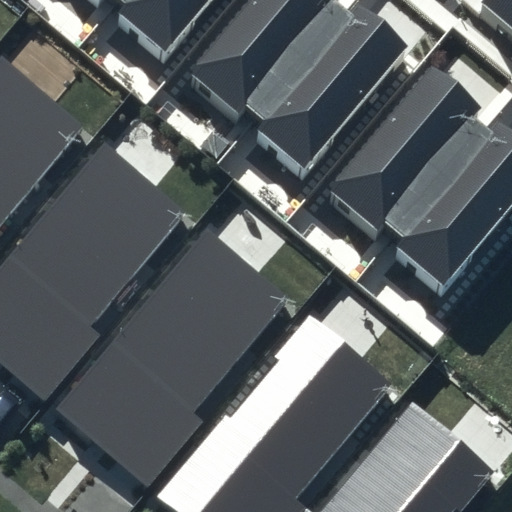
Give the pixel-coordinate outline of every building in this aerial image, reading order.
[(87,0),(97,8),(104,0),(122,15),(114,25),(163,65),(217,0),(87,0)] [(263,0),(191,85),(237,125),(244,116),(262,131),(254,141),(302,182),(406,59),(360,20),(354,28),(329,7),(335,0),(263,0)] [(511,46),(511,0),(488,0),(475,17),(511,46)] [(0,58),(0,248),(1,248),(0,247),(0,227),(87,125),(3,55),(0,58)] [(430,81),(327,202),(373,241),(380,233),(398,248),(390,258),(438,298),(511,211),(511,149),(496,137),(490,144),(465,124),(472,116),(430,81)] [(0,267),(0,362),(47,402),(104,335),(94,326),(190,212),(106,142),(0,267)] [(56,410),(150,489),(207,422),(196,413),(293,299),(209,229),(56,410)] [(308,318),(154,498),(170,511),(461,511),(494,474),(412,404),(319,511),(315,511),(297,496),(390,387),(308,318)]
